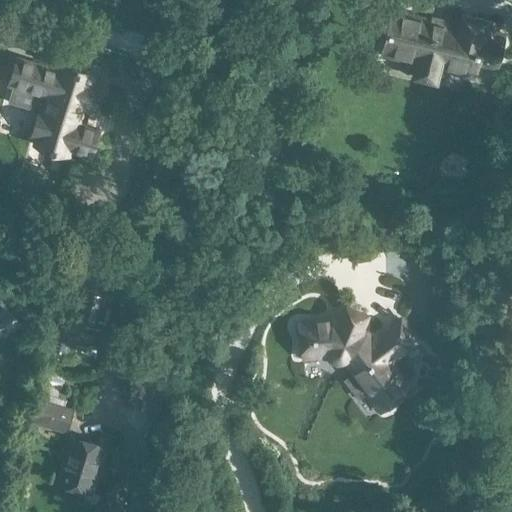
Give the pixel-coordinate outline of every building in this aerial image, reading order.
[(60,14),(64,1),(60,0),(13,0),(13,2),(44,12),(41,20),(58,26),(59,22),(67,24),(72,26),(74,18),(60,14)] [(458,27),(392,11),(382,55),(417,64),(418,62),(437,66),(437,68),(471,76),(474,62),(495,67),(502,35),(495,33),(497,23),(461,14),(458,27)] [(44,112),(39,110),(38,114),(34,112),(28,133),(31,134),(30,137),(35,139),(34,143),(68,153),(69,149),(89,156),(98,129),(77,123),(82,107),(91,110),(100,84),(91,81),(92,76),(58,65),(57,70),(17,57),(16,60),(12,59),(6,80),(9,81),(8,84),(48,97),(44,112)] [(67,287),(89,289),(90,289),(91,276),(91,275),(87,275),(88,263),(69,261),(67,287)] [(0,298),(0,328),(14,318),(0,298)] [(334,316),(293,322),(299,359),(325,356),(326,363),(330,364),(338,366),(345,363),(377,414),(413,387),(393,360),(420,340),(398,312),(371,333),(361,327),(368,311),(341,300),(334,316)] [(36,397),(38,397),(64,405),(66,399),(62,398),(65,389),(60,387),(64,374),(43,368),(36,397)] [(64,405),(38,397),(31,423),(66,433),(73,408),(64,405)] [(103,448),(70,438),(57,484),(90,494),(103,448)]
